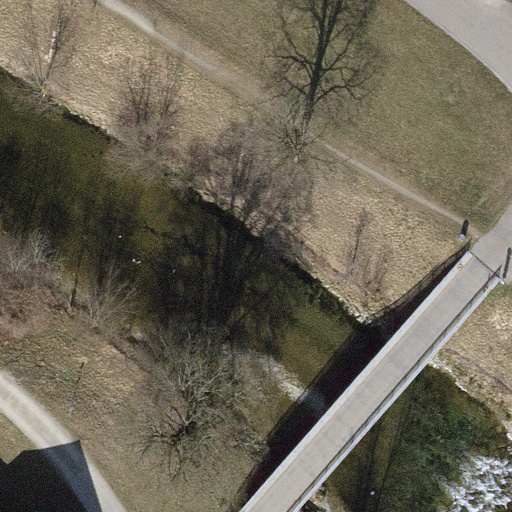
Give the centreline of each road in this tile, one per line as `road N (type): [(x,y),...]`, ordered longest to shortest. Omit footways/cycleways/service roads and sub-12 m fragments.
road 1 (residential): [(511,234),(267,511)]
road 2 (track): [(105,511),(52,441),(0,391)]
